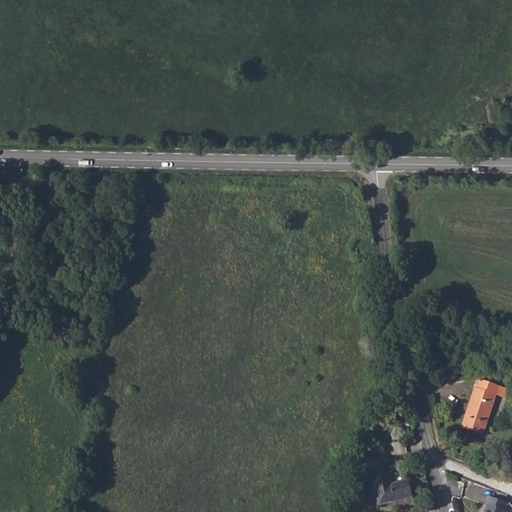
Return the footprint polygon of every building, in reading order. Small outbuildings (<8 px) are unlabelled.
[(480,378),(477,387),(495,393),(501,396),(504,386),(480,378)] [(495,393),(477,387),(474,387),(462,426),(483,433),(495,393)] [(381,424),(374,438),(384,443),(391,429),(381,424)] [(385,461),(368,464),(378,506),(391,503),(393,508),(409,505),(411,502),(406,481),(390,485),(385,461)] [(491,508),(489,511),(509,511),(511,507),(492,500),(490,507),(491,508)]
